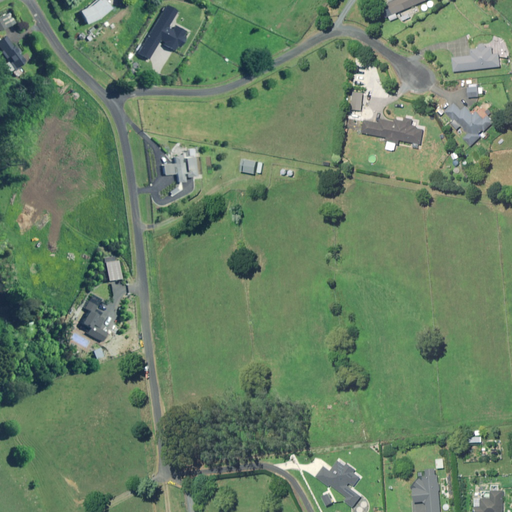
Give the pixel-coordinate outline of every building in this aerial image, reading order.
[(78,12),(85,25),(97,20),(108,11),(101,0),(97,0),(89,5),(89,6),(78,12)] [(411,18),(407,10),(429,0),(397,0),(388,5),(393,16),(398,14),(402,22),(411,18)] [(162,46),(168,50),(174,53),(176,49),(178,50),(184,39),(182,37),(184,33),(178,30),(174,27),(172,31),(168,29),(177,13),(167,7),(135,59),(146,65),(160,42),(163,44),(162,46)] [(0,24),(1,24),(5,30),(14,25),(7,13),(0,16),(0,24)] [(96,31),(92,27),(87,32),(91,36),(96,31)] [(86,37),(80,32),(76,37),(82,42),(86,37)] [(0,52),(5,60),(7,59),(11,66),(8,68),(10,71),(23,63),(13,46),(6,35),(0,39),(0,52)] [(479,47),(479,50),(472,50),(473,57),(453,59),(455,73),(501,67),(500,55),(494,55),(493,48),(488,49),(487,46),(479,47)] [(473,85),(473,88),(469,89),(469,98),(479,98),(479,88),(477,88),(477,85),(473,85)] [(361,94),(353,93),(352,111),(362,111),(363,94),(361,94)] [(462,112),(455,104),(445,113),(454,122),(456,121),(469,135),(464,140),(472,148),(482,137),(480,135),(485,131),(486,132),(495,123),(488,116),(484,120),(477,112),(474,115),(467,107),(462,112)] [(413,148),(418,149),(419,144),(421,145),(424,130),(413,128),(414,120),(405,118),(405,122),(395,120),(395,122),(381,119),(380,124),(364,121),(361,134),(387,138),(386,142),(388,142),(387,150),(395,152),(397,145),(399,145),(400,141),(414,144),(413,148)] [(191,158),(182,159),(182,163),(175,164),(175,165),(161,166),(161,176),(173,175),(174,184),(182,183),(182,179),(193,178),(191,158)] [(257,162),(243,160),(241,172),(255,175),(257,162)] [(295,171),(283,169),(282,176),(294,178),(295,171)] [(87,302),(82,310),(86,312),(80,325),(89,330),(87,335),(101,343),(106,334),(97,330),(102,321),(92,316),(97,307),(87,302)] [(426,511),(440,511),(438,476),(437,476),(436,469),(427,470),(428,476),(422,476),(423,479),(419,479),(415,486),(419,489),(414,489),(415,503),(424,503),(426,505),(426,511)] [(491,486),(491,499),(482,499),(482,498),(476,498),(475,511),(502,511),(503,491),(499,491),(499,486),(491,486)]
